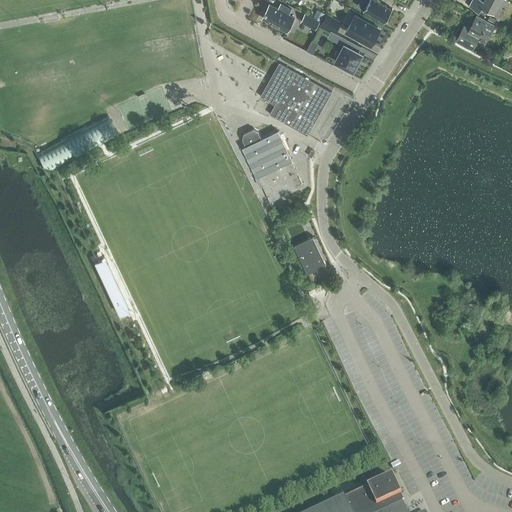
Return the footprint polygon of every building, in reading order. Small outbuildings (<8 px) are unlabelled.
[(368,0),(363,9),(384,22),(392,9),(377,0),(368,0)] [(471,0),(469,6),(484,14),(488,8),(495,12),(501,0),(471,0)] [(287,31),(294,17),(288,14),(291,9),(281,4),(279,7),(280,7),(279,9),(269,4),(262,18),(287,31)] [(317,9),(313,17),(321,21),(325,13),(317,9)] [(305,14),(301,21),(315,29),(319,22),(305,14)] [(341,22),(327,14),(321,24),(336,31),(341,22)] [(346,31),(368,43),(377,27),(355,15),(346,31)] [(464,25),(456,40),(473,49),(475,44),(478,39),(486,43),(496,25),(494,24),(488,21),(477,15),(470,29),(466,27),(464,25)] [(353,69),(361,54),(362,53),(361,53),(358,52),(361,46),(331,30),(328,37),(344,45),(336,60),(336,61),(337,62),(344,65),(343,67),(350,71),(351,69),(352,70),(353,70),(353,69)] [(307,51),(313,54),(318,44),(312,41),(307,51)] [(275,105),(270,114),(307,135),(332,92),(294,71),(279,62),(272,75),(260,96),(275,105)] [(37,152),(37,153),(47,172),(118,136),(107,116),(37,152)] [(244,133),(243,139),(246,145),(243,147),(257,177),(258,176),(270,201),(304,185),(278,130),(261,138),(258,132),(253,129),(244,133)] [(313,236),(299,243),(294,245),(308,273),(326,264),(313,236)] [(105,255),(95,260),(119,314),(129,309),(105,255)] [(380,511),(402,502),(390,476),(314,511),(380,511)] [(407,511),(402,502),(380,511),(407,511)]
